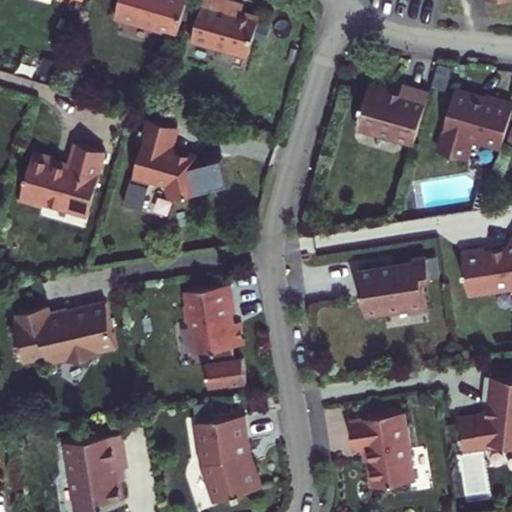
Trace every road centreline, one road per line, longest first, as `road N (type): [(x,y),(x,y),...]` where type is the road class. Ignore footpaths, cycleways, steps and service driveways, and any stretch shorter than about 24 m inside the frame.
road 1 (residential): [(300,511),(307,484),(271,247),(341,2)]
road 2 (residential): [(341,2),(383,28),(511,46)]
